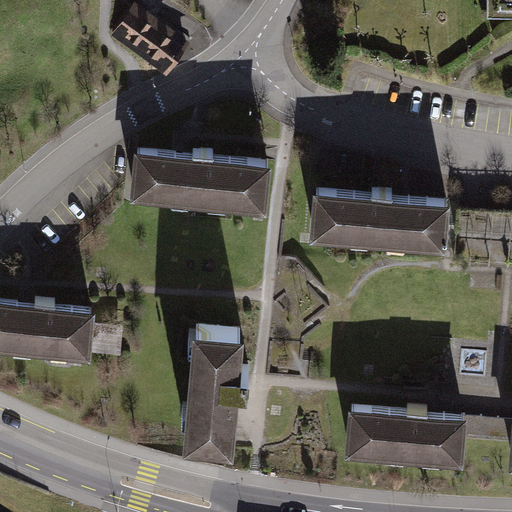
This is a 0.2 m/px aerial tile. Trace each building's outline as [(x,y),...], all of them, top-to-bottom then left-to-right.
[(190,38),(135,0),(134,0),(111,34),(166,72),(190,38)] [(265,165),(147,154),(142,205),(260,217),(265,165)] [(451,190),(313,179),(309,230),(447,241),(451,190)] [(89,311),(0,300),(0,349),(84,359),(89,311)] [(239,332),(185,328),(178,433),(177,441),(231,445),(232,437),(239,332)] [(468,409),(350,399),(346,448),(464,458),(466,438),(468,413),(468,409)] [(511,441),(511,416),(468,413),(466,438),(511,441)]
